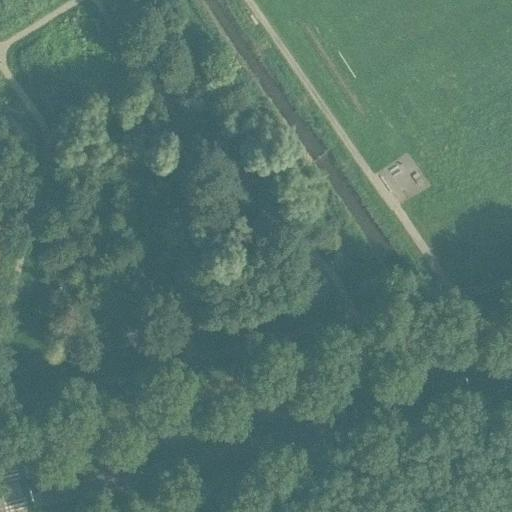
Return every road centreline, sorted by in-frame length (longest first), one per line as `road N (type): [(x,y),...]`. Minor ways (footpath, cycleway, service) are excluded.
road 1 (tertiary): [(511,348),(0,477)]
road 2 (tertiary): [(6,511),(511,383)]
